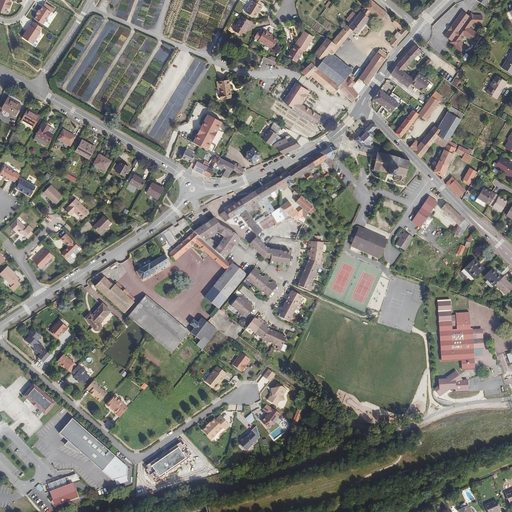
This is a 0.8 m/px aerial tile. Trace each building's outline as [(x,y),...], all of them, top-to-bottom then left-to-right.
[(11,0),(0,0),(0,10),(6,13),(8,8),(9,9),(12,3),(10,2),(11,0)] [(262,12),(265,7),(264,6),(265,4),(263,2),(259,0),(257,0),(257,1),(255,1),(247,12),(256,18),(259,13),(260,12),(261,11),(262,12)] [(389,14),(383,9),(380,6),(373,0),(369,5),(366,8),(372,13),(374,14),(383,21),(386,17),(389,14)] [(53,8),(45,3),(40,11),(39,10),(37,14),(38,14),(35,18),(43,23),(53,8)] [(360,14),(350,26),(354,30),(358,33),(371,18),(372,13),(366,8),(366,7),(360,14)] [(350,26),(360,14),(354,9),(349,16),(352,19),(347,25),(350,26)] [(483,26),(483,17),(475,17),(472,15),(470,18),(463,13),(453,26),(445,38),(452,43),(451,45),(455,48),(459,55),(460,55),(466,52),(462,42),(464,41),(465,38),(469,41),(474,39),(475,39),(478,35),(474,32),(471,30),(473,26),(476,26),(483,26)] [(250,28),(254,22),(246,16),(236,30),(246,37),(250,32),(248,31),(249,30),(250,28)] [(409,31),(396,20),(394,22),(394,24),(402,31),(401,33),(405,38),(410,32),(409,31)] [(32,25),(30,24),(22,36),(33,44),(41,32),(40,31),(43,27),(34,21),(32,25)] [(347,40),(354,30),(350,26),(347,25),(335,42),(330,38),(329,38),(327,40),(328,41),(317,56),(317,57),(313,63),(314,64),(320,69),(332,54),(335,56),(347,40)] [(276,49),(282,40),(275,37),(274,36),(272,35),(273,34),(268,31),(266,35),(262,33),(259,39),(262,41),(262,42),(276,49)] [(309,52),(317,36),(307,31),(302,40),(299,46),(308,51),(309,52)] [(405,38),(401,33),(400,33),(395,38),(396,39),(401,43),(405,38)] [(395,50),(401,43),(396,39),(391,44),(393,47),(393,48),(395,50)] [(302,63),(308,51),(299,46),(297,46),(294,51),(295,51),(295,53),(292,57),(302,63)] [(415,61),(422,52),(416,46),(414,48),(404,60),(402,62),(398,67),(405,73),(409,69),(408,68),(414,60),(415,61)] [(369,85),(391,55),(384,50),(382,52),(380,50),(361,78),(369,85)] [(511,75),(511,74),(511,52),(502,68),(511,75)] [(349,77),(354,70),(335,56),(332,54),(320,69),(341,88),(349,77)] [(315,75),(320,69),(314,64),(303,74),(304,74),(310,79),(311,78),(313,77),(315,75)] [(415,81),(405,73),(398,67),(388,82),(390,81),(394,77),(409,89),(415,81)] [(345,93),(341,88),(320,69),(315,75),(313,77),(324,87),(339,99),(345,93)] [(354,89),(357,84),(353,79),(352,80),(349,77),(341,88),(345,93),(354,103),(360,96),(354,89)] [(496,100),(506,84),(495,78),(485,94),(496,100)] [(234,98),(231,80),(219,82),(219,87),(222,87),(225,99),(234,98)] [(304,106),(312,93),(298,84),(295,89),(286,103),(295,109),(294,111),(316,125),(318,126),(323,118),(304,106)] [(379,105),(386,95),(379,90),(380,88),(379,87),(371,98),(379,105)] [(431,100),(420,92),(415,100),(425,108),(431,100)] [(443,98),(436,93),(432,98),(439,103),(443,98)] [(389,111),(396,102),(386,95),(379,105),(389,111)] [(13,116),(16,111),(19,106),(5,98),(2,104),(0,107),(0,108),(4,110),(13,116)] [(429,116),(437,106),(439,103),(432,98),(431,100),(425,108),(422,111),(429,116)] [(465,116),(453,108),(449,113),(462,121),(465,116)] [(412,125),(420,116),(420,115),(418,114),(414,111),(412,115),(406,122),(396,133),(398,136),(402,138),(412,125)] [(429,116),(422,111),(422,112),(420,115),(420,116),(427,120),(429,116)] [(32,128),(34,123),(37,118),(34,116),(25,112),(20,121),(21,122),(31,127),(32,128)] [(451,139),(462,121),(449,113),(438,129),(442,132),(451,139)] [(205,149),(219,122),(219,121),(205,114),(190,142),(197,145),(205,149)] [(278,128),(280,124),(273,121),(271,124),(268,130),(275,134),(277,131),(278,128)] [(370,146),(373,143),(370,138),(373,134),(372,132),(377,127),(374,124),(370,125),(363,132),(364,133),(360,138),(358,136),(354,141),(360,147),(359,150),(376,155),(377,153),(378,153),(379,148),(370,146)] [(48,144),(52,136),(47,133),(50,129),(42,125),(36,138),(48,144)] [(246,138),(249,131),(247,130),(238,125),(235,131),(246,138)] [(434,143),(439,137),(442,132),(438,129),(436,127),(421,144),(417,141),(410,148),(421,159),(434,143)] [(268,144),(275,134),(268,130),(261,139),(268,144)] [(69,147),(74,138),(62,132),(58,141),(69,147)] [(451,139),(442,132),(439,137),(448,143),(448,142),(451,139)] [(300,145),(293,140),(290,138),(288,134),(286,134),(281,137),(282,138),(278,140),(276,134),(275,134),(268,144),(282,154),(286,152),(300,145)] [(448,143),(439,137),(434,143),(445,150),(447,145),(448,143)] [(88,161),(94,149),(81,142),(75,153),(88,161)] [(450,163),(455,152),(456,149),(455,149),(450,147),(447,145),(445,150),(435,173),(436,174),(443,178),(450,163)] [(261,154),(253,147),(250,150),(248,151),(247,152),(247,154),(245,158),(252,164),(261,154)] [(331,161),(336,149),(329,147),(319,153),(331,161)] [(192,157),(194,153),(185,149),(181,156),(191,160),(192,157)] [(471,163),(474,158),(467,155),(457,150),(456,155),(463,158),(462,161),(471,164),(471,163)] [(402,183),(409,162),(403,160),(404,156),(401,152),(398,159),(378,153),(377,153),(376,155),(376,157),(375,161),(372,169),(397,176),(395,182),(402,183)] [(331,161),(319,153),(318,157),(322,162),(323,160),(331,170),(331,162),(332,161),(331,161)] [(215,163),(218,157),(219,156),(215,154),(211,161),(211,162),(215,163)] [(105,172),(110,162),(98,155),(93,165),(105,172)] [(207,165),(209,161),(205,159),(203,162),(192,157),(191,160),(188,166),(202,174),(207,165)] [(230,170),(233,165),(218,157),(215,163),(215,164),(224,169),(220,175),(223,178),(224,178),(226,177),(230,170)] [(311,173),(321,165),(316,158),(311,161),(304,166),(309,174),(311,173)] [(511,176),(511,164),(500,158),(494,168),(511,178),(511,176)] [(243,170),(241,167),(236,164),(234,162),(233,164),(233,165),(230,170),(232,171),(233,170),(236,172),(236,173),(240,171),(243,170)] [(126,174),(129,168),(120,163),(116,172),(124,177),(126,174)] [(15,181),(20,174),(4,165),(0,173),(0,174),(5,177),(10,180),(11,179),(15,181)] [(208,177),(213,168),(209,166),(207,165),(202,174),(206,177),(208,177)] [(296,183),(309,174),(304,166),(290,174),(290,173),(284,177),(289,185),(290,187),(292,189),(297,185),(296,183)] [(471,185),(478,174),(470,170),(464,181),(470,184),(471,185)] [(315,180),(314,177),(311,173),(309,174),(311,176),(307,179),(310,183),(315,180)] [(322,179),(320,176),(319,176),(318,174),(314,177),(315,180),(317,183),(322,179)] [(140,190),(145,181),(133,175),(129,183),(140,190)] [(36,185),(21,177),(16,187),(26,192),(31,195),(32,192),(34,188),(36,185)] [(289,185),(284,177),(274,183),(279,192),(280,192),(281,192),(282,192),(283,192),(283,191),(283,190),(283,189),(289,185)] [(449,188),(455,182),(453,179),(446,185),(449,188)] [(156,198),(161,189),(157,186),(150,182),(144,192),(156,198)] [(466,192),(455,182),(449,188),(459,199),(466,192)] [(277,207),(274,202),(280,198),(277,193),(279,192),(274,183),(258,193),(272,216),(276,213),(273,209),(277,207)] [(62,197),(50,185),(43,193),(47,198),(51,202),(50,203),(54,206),(62,197)] [(489,205),(495,194),(487,190),(483,188),(477,198),(489,205)] [(312,205),(295,192),(292,195),(299,201),(296,205),(308,214),(314,208),(312,205)] [(272,216),(258,193),(242,202),(243,203),(259,225),(272,217),(272,216)] [(500,212),(507,202),(503,200),(495,194),(489,205),(500,212)] [(417,212),(426,218),(433,207),(437,202),(436,202),(428,197),(417,212)] [(88,212),(75,199),(63,210),(68,215),(73,211),(81,219),(88,212)] [(237,216),(241,213),(253,229),(259,225),(243,203),(242,202),(228,211),(222,215),(227,222),(237,216)] [(300,215),(291,203),(283,209),(282,209),(289,216),(292,218),(294,219),(300,215)] [(461,218),(445,204),(440,209),(457,226),(459,224),(462,219),(461,218)] [(290,218),(289,216),(282,209),(276,213),(272,216),(272,217),(277,224),(278,225),(290,218)] [(426,218),(417,212),(410,222),(419,228),(426,218)] [(108,225),(110,223),(104,216),(92,227),(100,235),(106,230),(104,228),(108,225)] [(277,224),(272,217),(259,225),(264,232),(265,232),(277,224)] [(466,228),(469,223),(464,217),(462,219),(459,224),(466,228)] [(241,237),(233,231),(229,229),(225,227),(221,226),(216,219),(211,222),(219,232),(219,234),(226,239),(231,242),(233,241),(238,245),(242,238),(241,237)] [(25,228),(17,220),(10,227),(15,232),(16,232),(17,231),(20,234),(22,233),(25,236),(32,229),(28,225),(25,228)] [(219,232),(211,222),(204,228),(212,238),(219,234),(219,232)] [(466,228),(459,224),(457,226),(456,228),(463,233),(466,228)] [(264,232),(259,225),(253,229),(259,237),(264,232)] [(212,238),(204,228),(197,233),(206,242),(212,238)] [(463,233),(456,228),(454,235),(456,237),(457,236),(460,238),(463,233)] [(380,260),(388,243),(382,241),(381,243),(363,235),(364,233),(359,231),(351,248),(380,260)] [(193,249),(198,245),(216,262),(228,273),(206,299),(221,311),(248,277),(244,273),(235,265),(233,267),(226,261),(216,251),(206,242),(197,233),(179,248),(176,251),(175,251),(182,258),(193,249)] [(382,241),(364,233),(363,235),(381,243),(382,241)] [(70,254),(77,247),(78,246),(66,234),(61,239),(66,244),(67,244),(68,245),(61,252),(66,257),(70,254)] [(469,249),(474,234),(472,234),(469,239),(467,238),(464,246),(469,249)] [(406,252),(414,240),(405,235),(397,247),(406,252)] [(267,248),(263,244),(264,243),(265,244),(267,242),(261,237),(259,240),(258,239),(252,246),(260,255),(262,253),(267,248)] [(216,251),(221,245),(212,238),(206,242),(216,251)] [(236,247),(238,245),(233,241),(231,242),(226,239),(221,245),(232,253),(236,247)] [(324,255),(325,245),(310,244),(310,250),(312,250),(312,253),(324,255)] [(462,255),(464,246),(460,244),(455,253),(461,256),(462,255)] [(232,253),(221,245),(216,251),(226,261),(232,253)] [(76,255),(74,254),(80,249),(77,247),(70,254),(72,257),(75,258),(76,257),(76,255)] [(291,267),(293,255),(290,255),(287,254),(286,254),(282,254),(279,253),(276,253),(273,252),(271,252),(270,252),(267,248),(262,253),(260,255),(265,260),(273,261),(272,266),(287,268),(288,267),(291,267)] [(41,269),(51,257),(43,250),(36,258),(33,261),(41,269)] [(182,258),(175,251),(172,254),(174,257),(178,261),(182,258)] [(321,266),(324,255),(312,253),(310,252),(308,258),(311,259),(310,261),(321,266)] [(157,274),(172,265),(166,256),(157,261),(151,265),(157,274)] [(473,282),(485,270),(476,260),(463,272),(473,282)] [(321,271),(323,267),(321,266),(310,261),(310,262),(306,270),(317,275),(319,270),(321,271)] [(157,274),(151,265),(139,272),(138,273),(140,278),(142,276),(145,281),(157,274)] [(18,280),(13,275),(15,274),(14,273),(7,266),(0,272),(0,274),(11,286),(10,288),(14,292),(20,286),(16,282),(18,280)] [(498,285),(503,279),(496,272),(494,269),(486,277),(489,281),(496,287),(498,285)] [(256,287),(263,278),(261,276),(262,274),(259,272),(257,270),(250,279),(248,281),(256,287)] [(317,280),(319,275),(317,275),(306,270),(302,279),(314,283),(315,279),(317,280)] [(473,282),(463,272),(460,276),(470,285),(473,282)] [(106,279),(102,275),(95,279),(101,285),(106,279)] [(511,290),(511,284),(505,277),(503,279),(498,285),(508,295),(511,290)] [(263,293),(271,284),(272,282),(267,278),(266,280),(263,278),(256,287),(263,293)] [(133,301),(128,297),(124,294),(117,287),(116,288),(106,279),(101,285),(97,288),(126,314),(137,303),(136,302),(137,301),(135,299),(133,301)] [(311,288),(314,283),(302,279),(298,287),(311,293),(313,289),(311,288)] [(449,293),(454,283),(450,280),(444,291),(449,293)] [(496,287),(489,281),(487,283),(493,290),(496,287)] [(127,291),(119,284),(117,287),(124,294),(127,291)] [(270,299),(279,288),(277,286),(275,284),(273,286),(271,284),(263,293),(270,299)] [(300,303),(303,298),(292,293),(288,301),(301,308),(303,304),(300,303)] [(188,330),(147,297),(130,318),(135,322),(150,334),(172,351),(180,340),(188,330)] [(241,314),(250,303),(245,299),(244,301),(241,299),(240,300),(238,302),(234,308),(241,314)] [(299,311),(301,308),(288,301),(284,310),(294,315),(297,311),(299,311)] [(475,349),(473,328),(472,328),(470,311),(456,312),(457,315),(452,315),(450,301),(437,302),(442,362),(463,360),(464,372),(477,371),(475,349)] [(256,311),(254,309),(255,307),(250,303),(241,314),(249,320),(256,311)] [(101,325),(112,314),(104,306),(94,318),(93,317),(89,321),(94,332),(95,333),(96,333),(97,334),(99,334),(100,333),(101,333),(102,332),(102,331),(102,330),(102,329),(102,327),(101,325)] [(290,324),(294,315),(284,310),(282,309),(279,314),(281,316),(279,318),(290,324)] [(256,335),(265,324),(260,320),(259,322),(256,320),(249,329),(256,335)] [(203,341),(213,327),(205,321),(201,326),(197,323),(193,327),(198,330),(194,335),(203,341)] [(66,336),(70,330),(62,323),(52,334),(60,341),(64,337),(63,336),(64,334),(66,336)] [(265,341),(272,332),(270,330),(271,329),(265,324),(256,335),(265,342),(265,341)] [(492,347),(490,326),(473,328),(475,349),(492,347)] [(205,351),(219,332),(213,327),(203,341),(199,346),(205,351)] [(42,340),(43,339),(34,331),(30,336),(32,337),(39,344),(42,340)] [(274,346),(279,335),(272,332),(265,341),(265,342),(264,343),(268,345),(269,344),(274,346)] [(282,352),(288,339),(279,335),(274,346),(279,348),(278,350),(282,352)] [(46,350),(39,344),(32,337),(27,343),(35,350),(36,351),(38,353),(37,354),(40,357),(42,354),(43,352),(46,350)] [(48,346),(42,340),(39,344),(46,350),(48,346)] [(35,350),(27,343),(25,346),(33,353),(34,351),(35,350)] [(46,365),(52,357),(47,353),(45,354),(44,356),(40,360),(46,365)] [(248,367),(252,362),(243,355),(234,367),(244,374),(247,370),(246,369),(247,368),(248,367)] [(79,368),(66,356),(59,363),(62,366),(66,370),(73,375),(74,374),(79,368)] [(88,376),(88,373),(80,367),(79,368),(74,374),(77,377),(76,378),(78,380),(80,382),(80,381),(86,386),(92,379),(88,376)] [(223,384),(226,380),(225,379),(228,375),(220,368),(208,384),(218,392),(220,392),(222,389),(222,387),(221,387),(220,386),(221,384),(222,383),(223,384)] [(272,384),(278,376),(271,371),(265,379),(272,384)] [(469,387),(469,381),(462,381),(458,377),(460,376),(456,372),(446,380),(439,381),(439,389),(440,392),(437,394),(439,397),(440,398),(442,396),(444,396),(450,391),(456,390),(457,392),(469,387)] [(109,395),(99,387),(100,386),(96,382),(88,391),(92,394),(91,395),(95,398),(96,398),(98,399),(99,400),(98,401),(102,404),(109,395)] [(55,403),(33,385),(22,397),(31,404),(30,405),(35,409),(36,409),(44,416),(55,403)] [(287,397),(290,392),(281,386),(279,389),(273,390),(274,394),(275,396),(271,402),(279,408),(282,404),(288,402),(287,397)] [(130,409),(125,406),(125,404),(123,402),(121,402),(116,398),(109,407),(112,410),(113,409),(114,411),(116,412),(115,412),(119,415),(118,416),(121,419),(130,409)] [(276,426),(283,416),(269,406),(265,411),(270,414),(269,416),(270,417),(269,418),(268,419),(264,423),(269,430),(276,426)] [(297,429),(304,411),(300,409),(293,427),(297,429)] [(218,422),(225,429),(227,431),(232,427),(223,417),(218,422)] [(53,419),(51,421),(57,428),(59,425),(58,424),(53,419)] [(114,457),(86,433),(71,419),(61,432),(58,434),(68,443),(64,447),(79,454),(80,453),(101,472),(114,457)] [(225,429),(218,422),(217,421),(211,426),(205,432),(213,441),(215,441),(217,439),(217,437),(225,429)] [(259,442),(262,439),(258,427),(255,430),(250,434),(251,435),(246,439),(244,441),(242,442),(243,443),(241,445),(248,452),(255,446),(255,447),(260,443),(259,442)] [(158,481),(192,458),(191,457),(193,455),(191,452),(192,451),(189,447),(188,448),(186,445),(184,446),(182,444),(148,467),(150,469),(148,471),(150,474),(149,475),(151,478),(152,478),(155,481),(157,480),(158,481)] [(114,457),(101,472),(113,481),(127,477),(127,468),(114,457)] [(50,492),(71,484),(79,481),(76,474),(48,485),(50,492)] [(74,487),(73,484),(71,484),(50,492),(49,493),(51,497),(53,501),(51,502),(50,503),(55,508),(56,507),(78,498),(74,487)] [(503,511),(500,503),(488,508),(489,511),(503,511)]
